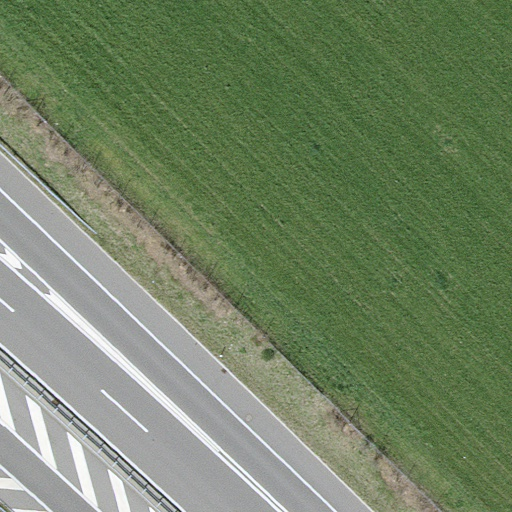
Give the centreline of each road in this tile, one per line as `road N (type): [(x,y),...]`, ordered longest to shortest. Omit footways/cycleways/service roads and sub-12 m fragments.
road 1 (trunk): [(252,511),(0,249)]
road 2 (trunk): [(232,511),(0,300)]
